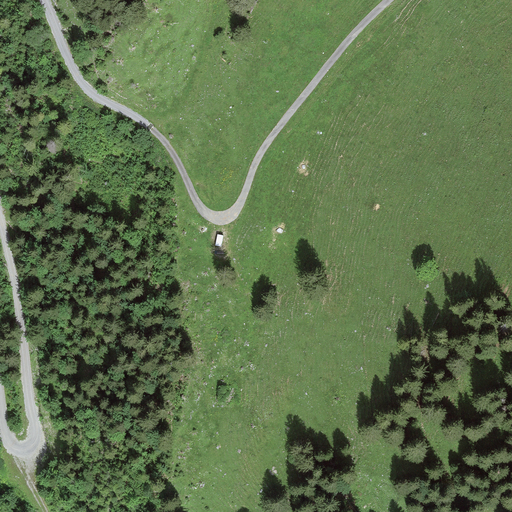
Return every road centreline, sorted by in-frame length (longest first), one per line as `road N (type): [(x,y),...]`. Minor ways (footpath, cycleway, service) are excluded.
road 1 (track): [(44,0),(80,82),(150,127),(200,206),(218,217),(237,206),(271,136),(385,0)]
road 2 (track): [(0,399),(13,446),(28,450),(35,438),(0,222)]
